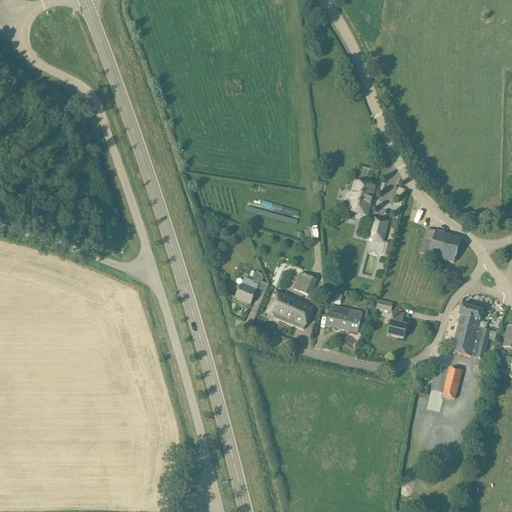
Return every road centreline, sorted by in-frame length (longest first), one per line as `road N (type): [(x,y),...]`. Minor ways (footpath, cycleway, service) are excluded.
road 1 (secondary): [(245,511),(174,249),(84,0)]
road 2 (residential): [(235,325),(361,366),(407,366),(432,351),(451,302),(487,261)]
road 3 (unclassified): [(151,268),(99,107),(28,56),(12,20)]
road 4 (unclassified): [(477,247),(398,163),(365,72),(322,0)]
road 5 (unclassified): [(220,511),(151,268)]
road 6 (unclassified): [(0,227),(124,268),(151,268)]
